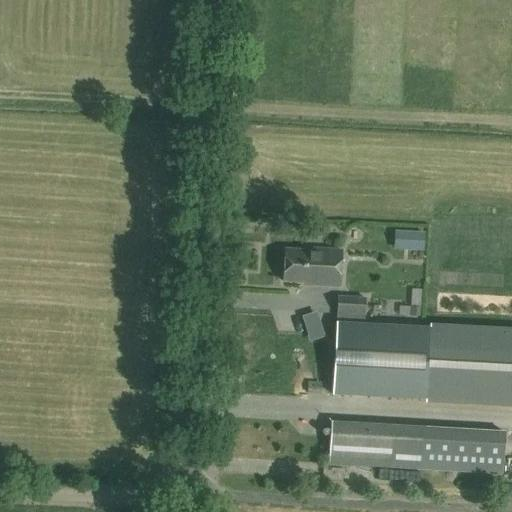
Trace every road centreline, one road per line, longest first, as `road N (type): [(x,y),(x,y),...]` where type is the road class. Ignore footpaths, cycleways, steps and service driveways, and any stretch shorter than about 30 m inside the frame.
road 1 (unclassified): [(185,511),(211,0)]
road 2 (track): [(511,511),(0,492)]
road 3 (track): [(205,106),(511,122)]
road 4 (track): [(205,106),(0,96)]
